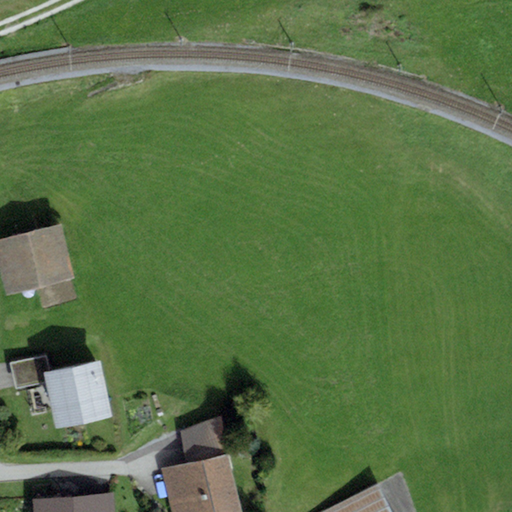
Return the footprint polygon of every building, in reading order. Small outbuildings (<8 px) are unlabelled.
[(74,227),(5,244),(17,292),(86,275),(74,227)] [(45,359),(13,366),(18,388),(48,381),(58,425),(108,415),(97,364),(48,375),(45,359)] [(232,449),(161,465),(171,511),(219,511),(245,506),(232,449)] [(402,511),(388,484),(334,511),(402,511)] [(114,511),(113,491),(34,496),(34,511),(114,511)]
